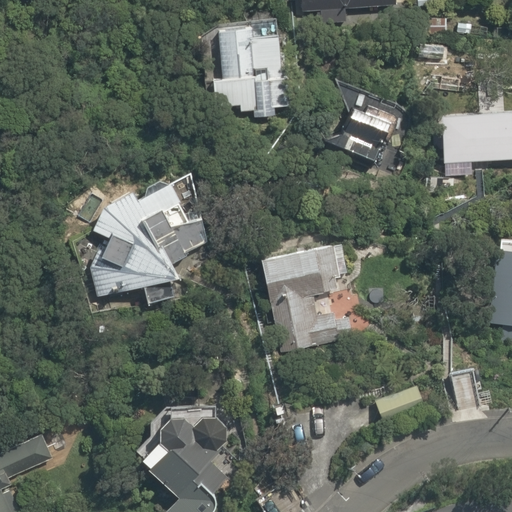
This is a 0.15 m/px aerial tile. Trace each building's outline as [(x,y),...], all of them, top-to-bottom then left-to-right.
[(343,4),(401,2),(400,0),(305,0),(305,5),(317,5),(317,23),(344,22),(343,4)] [(421,13),(421,32),(447,32),(448,14),(421,13)] [(281,18),(223,19),(224,75),(218,76),(218,101),(283,100),(281,18)] [(397,108),(359,93),(347,121),(338,117),(330,137),(377,157),(397,108)] [(169,277),(181,274),(175,261),(218,239),(205,213),(197,217),(176,177),(143,194),(141,189),(139,189),(137,189),(135,190),(133,190),(132,190),(130,191),(128,191),(127,191),(125,192),(123,193),(122,193),(120,194),(118,195),(117,196),(115,197),(114,198),(112,199),(111,200),(110,201),(108,202),(107,203),(106,205),(105,206),(103,207),(102,209),(101,210),(100,212),(99,213),(99,215),(98,216),(97,218),(96,220),(96,221),(95,223),(95,225),(109,237),(105,249),(98,247),(92,264),(88,264),(88,266),(88,268),(88,271),(88,273),(89,275),(89,278),(90,280),(90,282),(91,284),(91,287),(92,289),(93,291),(94,293),(94,294),(95,296),(144,284),(148,302),(173,298),(169,277)] [(511,230),(497,230),(491,324),(511,324),(511,230)] [(268,295),(340,285),(338,271),(345,270),(341,241),(261,253),(268,295)] [(165,509),(167,511),(207,511),(223,499),(199,471),(222,451),(216,443),(217,443),(219,442),(221,442),(222,441),(224,439),(225,438),(226,436),(227,435),(228,433),(228,431),(229,429),(229,428),(228,426),(228,424),(227,422),(227,420),(226,419),(224,417),(223,416),(221,415),(220,414),(218,413),(216,413),(214,413),(212,413),(211,413),(209,414),(207,414),(205,415),(204,416),(202,417),(201,419),(200,420),(199,422),(199,424),(187,410),(164,431),(176,445),(155,464),(181,494),(165,509)] [(0,511),(9,511),(24,506),(11,478),(53,459),(38,427),(0,444),(0,511)]
